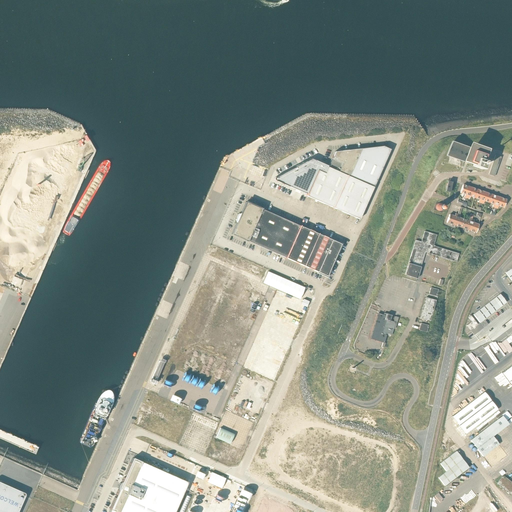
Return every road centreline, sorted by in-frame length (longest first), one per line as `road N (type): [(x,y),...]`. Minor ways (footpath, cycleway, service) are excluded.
road 1 (unclassified): [(511,125),(442,135),(424,147),(334,370),(335,390),(362,404),(375,402),(391,379),(409,378),(415,396),(404,422),(427,443)]
road 2 (unknown): [(193,245),(267,281),(258,323),(219,393),(204,398),(133,381)]
road 3 (unclassified): [(358,230),(397,138),(316,145),(273,167),(263,188)]
road 4 (unclassified): [(427,443),(460,307),(511,239)]
road 5 (unclassified): [(89,147),(0,343)]
road 6 (unclassified): [(238,475),(322,285)]
road 7 (unclassified): [(96,511),(135,432),(238,475)]
road 8 (unclassified): [(263,188),(260,196),(241,187),(218,237),(322,285)]
